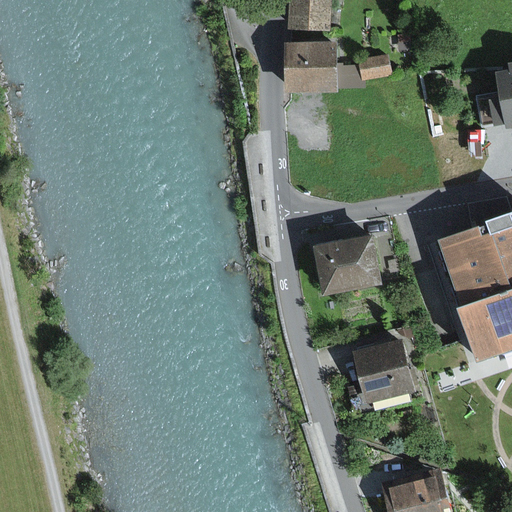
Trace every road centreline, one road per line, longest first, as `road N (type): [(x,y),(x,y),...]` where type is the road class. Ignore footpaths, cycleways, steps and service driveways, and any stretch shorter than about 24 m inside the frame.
road 1 (residential): [(352,511),(288,281),(271,59),(281,0)]
road 2 (track): [(60,511),(0,242)]
